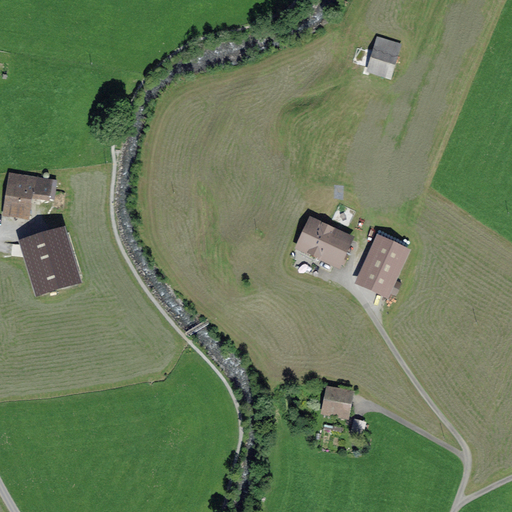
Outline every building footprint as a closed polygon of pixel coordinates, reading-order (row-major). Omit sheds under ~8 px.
[(401,49),(381,43),(372,72),(392,79),(401,49)] [(15,177),(8,214),(31,218),(35,199),(51,202),(55,184),(15,177)] [(355,239),(311,218),(298,246),(342,267),(355,239)] [(36,298),(83,285),(67,227),(20,240),(36,298)] [(411,250),(377,235),(356,283),(389,299),(411,250)] [(353,395),(330,390),(325,415),(348,419),(353,395)] [(355,418),(352,431),(364,434),(367,421),(355,418)]
